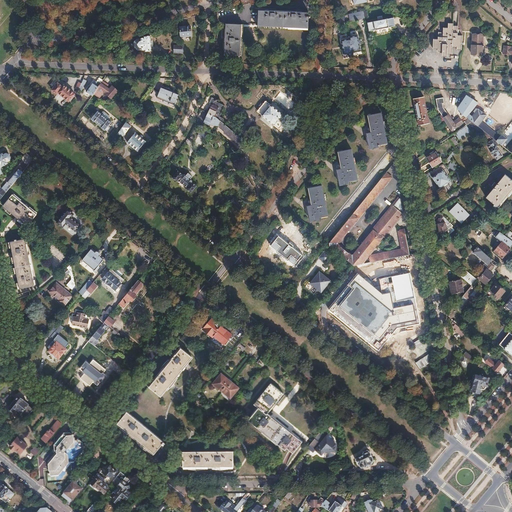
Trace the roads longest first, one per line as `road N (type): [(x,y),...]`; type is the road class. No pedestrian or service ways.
road 1 (residential): [(398,77),(466,430)]
road 2 (residential): [(455,444),(229,261)]
road 3 (residential): [(205,291),(430,475)]
road 4 (residential): [(0,123),(205,291)]
road 5 (residential): [(421,484),(166,488)]
road 6 (residential): [(203,71),(13,62)]
road 7 (residential): [(26,44),(207,3)]
road 8 (residential): [(139,186),(2,74)]
road 9 (residential): [(205,291),(92,425)]
road 10 (residential): [(376,77),(288,191)]
road 11 (residential): [(139,186),(182,128),(203,71)]
road 12 (residential): [(319,75),(288,191)]
